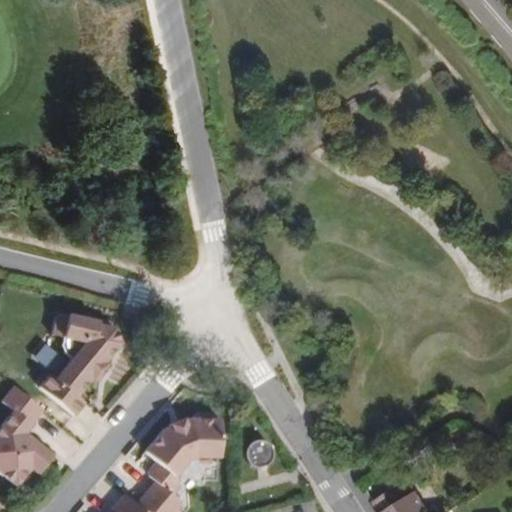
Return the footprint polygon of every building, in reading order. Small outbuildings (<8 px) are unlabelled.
[(1,363),(0,361),(0,438),(5,432),(13,438),(27,421),(1,401),(0,402),(0,388),(1,387),(4,390),(16,374),(37,391),(57,365),(49,359),(62,341),(66,341),(76,328),(75,324),(90,305),(85,290),(69,287),(70,284),(28,275),(24,298),(34,300),(32,308),(35,317),(41,322),(27,342),(21,337),(1,363)] [(155,470),(148,478),(148,484),(155,489),(136,511),(134,511),(124,503),(116,511),(179,511),(179,507),(172,501),(179,493),(178,487),(173,482),(186,467),(195,461),(217,460),(215,424),(212,424),(212,419),(207,414),(193,413),(188,418),(188,423),(184,423),(179,427),(178,425),(166,432),(167,434),(161,438),(143,460),(155,470)] [(252,469),(262,472),(272,467),(277,455),(270,443),(256,441),(245,449),(244,461),(252,469)] [(374,463),(350,478),(357,488),(354,490),(367,511),(390,511),(400,506),(410,500),(391,470),(382,475),(374,463)] [(410,500),(400,506),(403,511),(429,511),(426,507),(432,501),(425,490),(410,500)]
